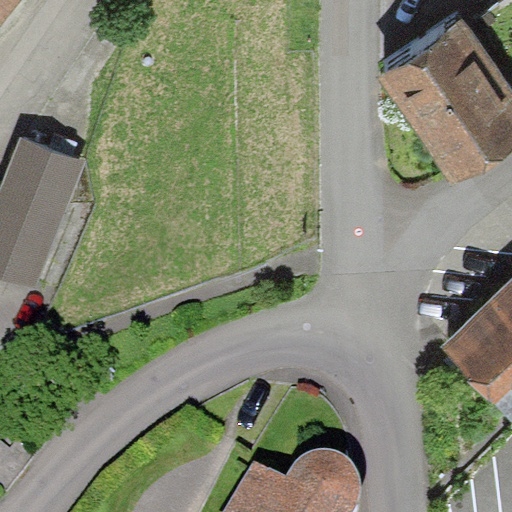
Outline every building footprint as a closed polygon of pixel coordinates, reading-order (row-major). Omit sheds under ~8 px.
[(0,0),(0,12),(9,0),(0,0)] [(511,75),(462,3),(380,58),(457,171),(511,133),(511,75)] [(18,130),(0,172),(0,266),(31,280),(82,157),(18,130)] [(511,268),(444,332),(511,405),(511,268)] [(35,452),(0,427),(0,483),(8,489),(35,452)] [(301,472),(288,493),(257,475),(234,511),(364,511),(364,493),(349,471),(325,463),(301,472)]
